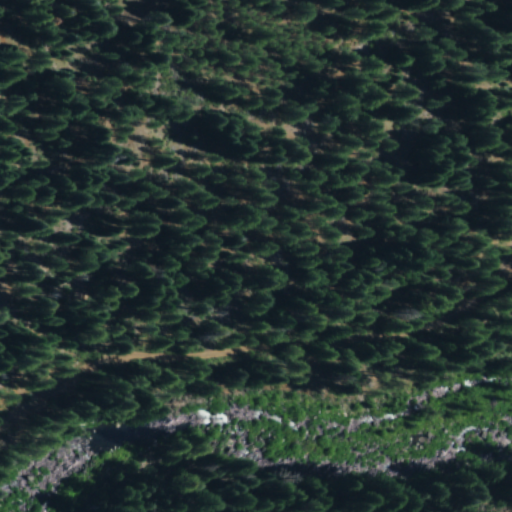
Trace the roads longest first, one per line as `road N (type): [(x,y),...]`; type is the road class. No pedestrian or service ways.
road 1 (residential): [(511,271),(449,322),(143,367),(0,471)]
road 2 (track): [(0,301),(31,227),(37,110),(20,99),(0,12)]
